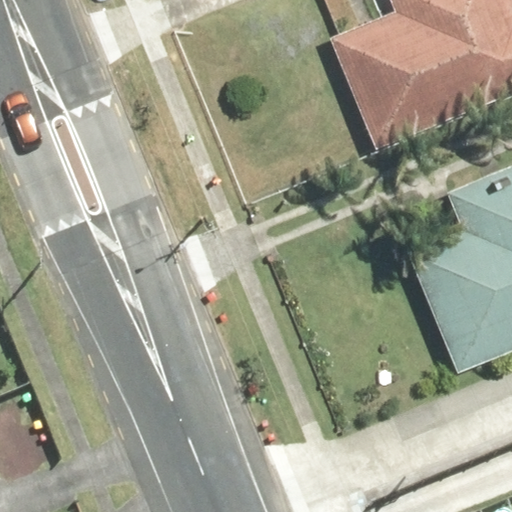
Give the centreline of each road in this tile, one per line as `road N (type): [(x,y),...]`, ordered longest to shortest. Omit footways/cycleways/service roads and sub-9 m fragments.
road 1 (tertiary): [(215,511),(6,0)]
road 2 (residential): [(511,395),(219,511)]
